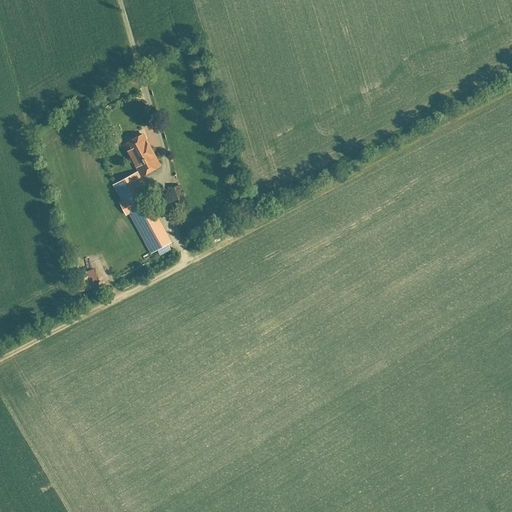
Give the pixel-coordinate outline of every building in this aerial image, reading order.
[(117,130),(109,134),(115,146),(123,142),(117,130)] [(143,134),(125,144),(142,175),(160,166),(143,134)] [(134,177),(115,187),(151,254),(170,244),(134,177)] [(173,192),(181,221),(190,218),(182,190),(173,192)] [(241,215),(244,221),(254,217),(251,211),(241,215)] [(91,274),(80,277),(84,292),(95,289),(91,274)]
